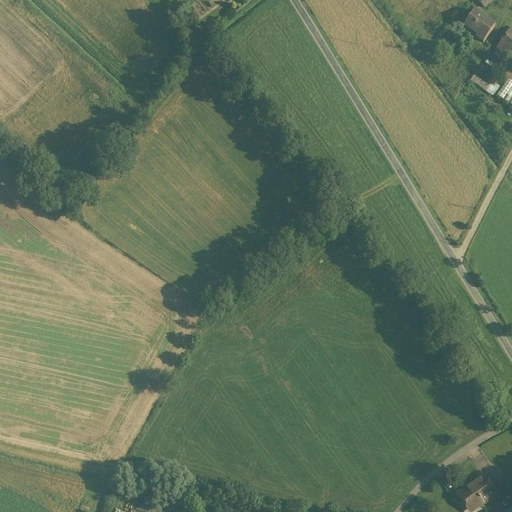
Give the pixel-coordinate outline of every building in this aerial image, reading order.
[(493,0),(476,0),(485,9),(493,0)] [(474,13),(463,27),(477,36),(476,38),(483,44),(495,28),(478,16),(481,12),(476,9),(474,13)] [(495,51),(510,61),(511,57),(511,28),(495,51)] [(474,76),(471,82),(494,95),(500,85),(490,80),(488,84),(474,76)] [(484,478),(459,495),(470,511),(481,503),(482,506),(496,497),(496,496),(492,490),(484,478)] [(496,497),(506,511),(510,511),(511,510),(511,488),(506,481),(492,490),(496,496),(496,497)] [(467,511),(473,511),(482,506),(481,503),(470,511),(459,495),(457,496),(467,511)]
